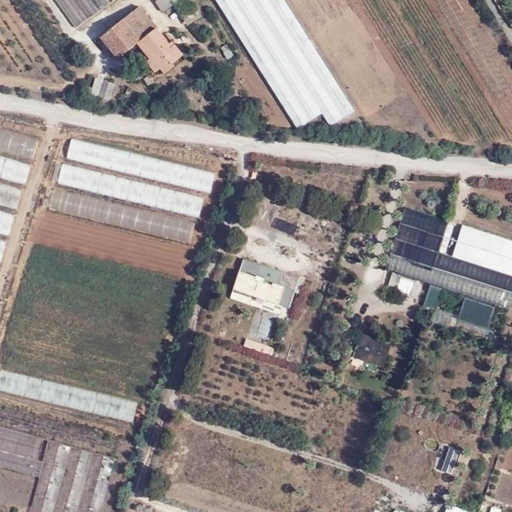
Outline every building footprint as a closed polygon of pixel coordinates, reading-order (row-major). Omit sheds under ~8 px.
[(107,0),(53,0),(75,30),(111,4),(107,0)] [(177,0),(158,0),(155,2),(161,11),(177,0)] [(215,0),(296,129),(321,113),(330,126),(353,110),(283,0),(215,0)] [(142,5),(99,38),(116,60),(137,45),(149,60),(147,61),(156,74),(160,71),(164,75),(176,66),(173,64),(185,55),(158,27),(142,5)] [(194,8),(182,16),(188,26),(200,18),(194,8)] [(95,78),(90,93),(108,100),(113,84),(95,78)] [(38,140),(0,129),(0,151),(32,161),(38,140)] [(216,173),(71,138),(66,158),(211,193),(216,173)] [(31,166),(0,157),(0,178),(25,185),(31,166)] [(204,197),(63,163),(58,183),(199,217),(204,197)] [(22,190),(0,183),(0,204),(17,209),(22,190)] [(511,309),(511,240),(405,206),(386,271),(511,310),(511,309)] [(14,215),(0,211),(0,233),(8,236),(14,215)] [(279,217),(274,227),(292,235),(297,225),(279,217)] [(299,239),(307,242),(311,233),(303,230),(299,239)] [(265,280),(239,271),(229,299),(275,315),(285,287),(273,283),(272,285),(264,282),(265,280)] [(425,285),(420,304),(437,308),(442,289),(425,285)] [(510,311),(497,306),(496,309),(466,299),(459,320),(489,331),(490,328),(502,332),(510,311)] [(271,355),(274,346),(245,337),(243,346),(271,355)] [(372,362),(376,351),(354,344),(351,356),(372,362)] [(0,370),(0,392),(135,420),(139,400),(0,370)] [(97,511),(119,441),(0,406),(0,465),(37,476),(27,511),(97,511)] [(511,511),(511,416),(487,495),(481,511),(511,511)] [(441,469),(451,472),(459,449),(449,445),(441,469)] [(472,511),(448,503),(444,511),(472,511)]
